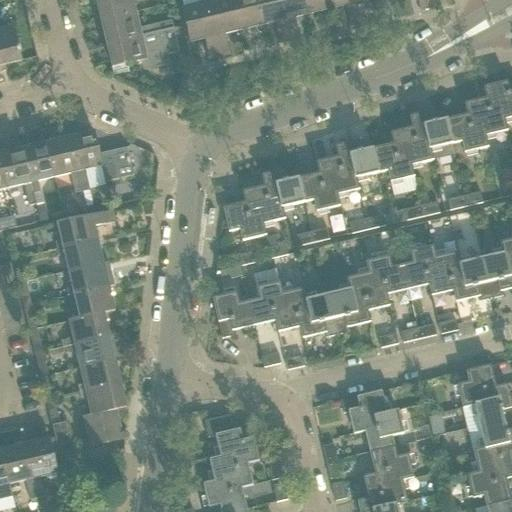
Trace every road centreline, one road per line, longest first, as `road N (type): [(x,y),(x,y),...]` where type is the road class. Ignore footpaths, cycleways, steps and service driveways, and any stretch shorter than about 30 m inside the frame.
road 1 (tertiary): [(198,152),(223,134),(451,47)]
road 2 (residential): [(280,402),(307,387),(511,338)]
road 3 (tertiary): [(167,382),(198,152)]
road 4 (residential): [(198,152),(66,86)]
road 5 (tertiary): [(151,511),(167,382)]
